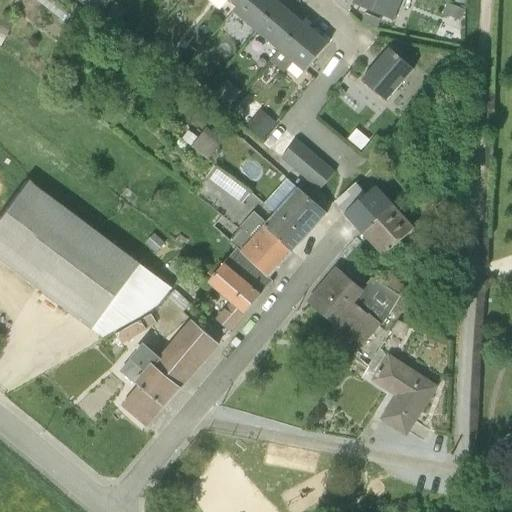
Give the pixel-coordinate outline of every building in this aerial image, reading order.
[(53,0),(33,0),(63,22),(70,13),(53,0)] [(78,0),(77,1),(97,16),(109,0),(78,0)] [(226,0),(237,8),(243,0),(226,0)] [(274,0),(243,0),(237,8),(259,27),(279,4),(274,0)] [(353,0),(352,5),(392,21),(400,0),(353,0)] [(445,1),(440,14),(459,22),(464,9),(445,1)] [(279,4),(259,27),(282,46),(301,23),(279,4)] [(259,27),(237,8),(231,14),(254,32),(259,27)] [(282,46),(301,63),(310,70),(330,46),(302,22),(301,23),(282,46)] [(259,27),(254,32),(278,52),(282,46),(259,27)] [(282,46),(278,52),(270,62),(283,73),(292,62),(303,71),(306,67),(301,63),(282,46)] [(389,49),(361,81),(385,102),(413,70),(389,49)] [(257,115),(247,126),(251,129),(262,138),(272,127),(257,115)] [(201,132),(190,147),(208,161),(219,146),(201,132)] [(296,141),(280,159),(319,192),(334,173),(296,141)] [(214,166),(205,178),(241,205),(250,192),(214,166)] [(27,180),(0,216),(0,263),(90,331),(103,338),(140,318),(158,306),(172,289),(27,180)] [(344,214),(364,196),(354,184),(335,203),(344,214)] [(364,196),(344,214),(363,234),(392,204),(375,186),(364,196)] [(263,226),(262,226),(291,253),(326,214),(297,188),(263,226)] [(392,204),(363,234),(361,236),(382,258),(414,229),(392,204)] [(236,248),(240,252),(262,226),(263,226),(253,217),(241,232),(237,230),(227,240),(236,248)] [(451,223),(449,255),(461,255),(463,224),(451,223)] [(239,253),(268,279),(291,253),(262,226),(240,252),(239,253)] [(179,235),(174,242),(181,248),(187,241),(179,235)] [(401,241),(387,253),(401,268),(415,256),(401,241)] [(223,264),(260,295),(272,282),(268,279),(239,253),(240,252),(236,248),(223,264)] [(260,295),(223,264),(206,284),(229,304),(242,315),(260,295)] [(364,292),(361,290),(336,268),(306,303),(360,349),(379,326),(380,325),(368,314),(367,315),(354,304),(364,292)] [(380,325),(379,326),(380,327),(388,315),(399,297),(405,288),(385,275),(378,284),(371,278),(361,290),(364,292),(354,304),(367,315),(368,314),(380,325)] [(174,290),(166,299),(182,313),(189,305),(174,290)] [(242,315),(229,304),(214,320),(228,333),(242,315)] [(140,321),(145,331),(156,325),(150,315),(140,321)] [(161,360),(155,367),(180,388),(217,345),(190,320),(158,358),(161,360)] [(145,331),(140,321),(136,323),(114,336),(120,346),(145,331)] [(397,321),(389,333),(402,341),(409,326),(397,321)] [(128,360),(143,372),(150,363),(155,367),(161,360),(158,358),(142,344),(128,360)] [(387,355),(370,382),(393,397),(378,421),(405,438),(408,434),(438,387),(387,355)] [(143,372),(128,360),(118,373),(134,386),(135,385),(133,383),(143,372)] [(133,383),(135,385),(137,386),(162,408),(180,388),(155,367),(150,363),(143,372),(133,383)] [(162,408),(137,386),(120,407),(145,428),(162,408)]
